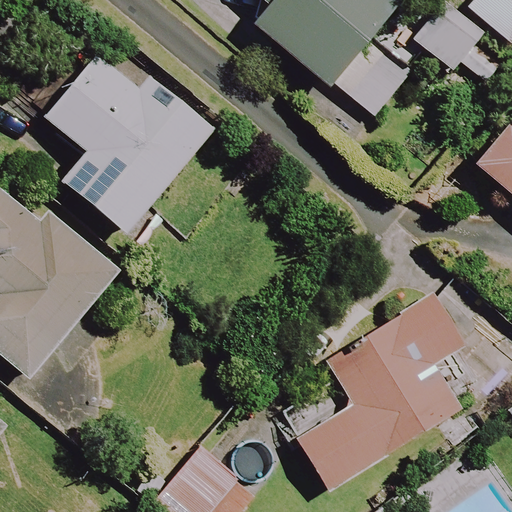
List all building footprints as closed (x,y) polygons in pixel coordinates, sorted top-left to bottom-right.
[(405,83),(363,49),(401,1),(399,0),(242,0),(261,15),(245,34),(324,97),(330,89),(373,124),(405,83)] [(203,143),(96,57),(40,126),(81,159),(56,191),(122,244),(203,143)] [(511,124),(510,123),(467,175),(511,211),(511,124)] [(36,235),(0,205),(0,368),(24,388),(113,279),(45,223),(36,235)] [(461,353),(426,298),(318,368),(346,412),(330,421),(322,408),(281,434),(323,500),(455,416),(428,374),(461,353)] [(235,511),(255,483),(190,438),(139,511),(138,511),(235,511)]
